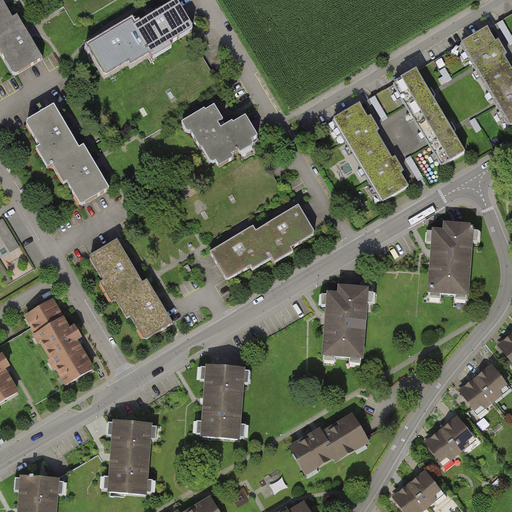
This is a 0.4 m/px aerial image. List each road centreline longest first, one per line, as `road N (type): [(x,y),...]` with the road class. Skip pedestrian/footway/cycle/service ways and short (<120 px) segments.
road 1 (residential): [(474,178),(507,263),(505,296),(433,390),(357,511)]
road 2 (residential): [(356,249),(202,0)]
road 3 (residential): [(131,383),(356,249)]
road 4 (residential): [(131,383),(0,162)]
road 5 (residential): [(0,460),(131,383)]
road 6 (residential): [(356,249),(474,178)]
